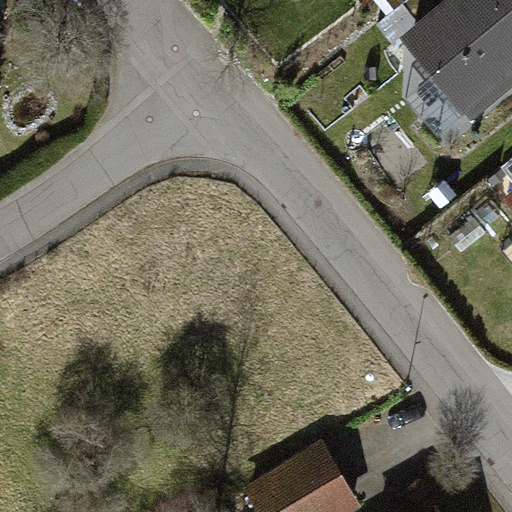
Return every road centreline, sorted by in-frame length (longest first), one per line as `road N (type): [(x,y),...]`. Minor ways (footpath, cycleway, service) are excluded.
road 1 (residential): [(211,104),(294,175),(510,443)]
road 2 (residential): [(211,104),(0,227)]
road 3 (residential): [(142,0),(211,104)]
